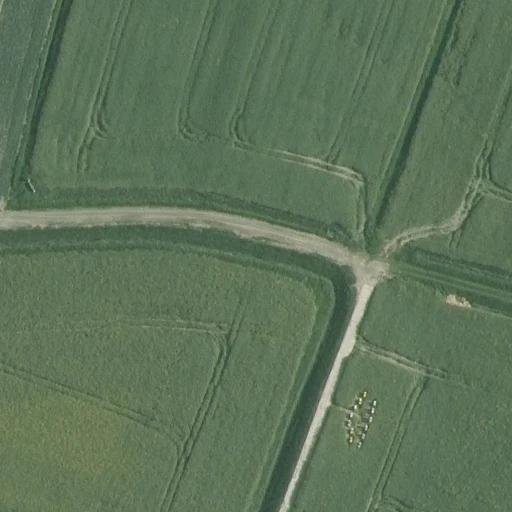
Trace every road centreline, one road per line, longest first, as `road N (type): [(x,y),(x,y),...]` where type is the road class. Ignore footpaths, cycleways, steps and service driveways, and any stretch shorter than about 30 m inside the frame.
road 1 (track): [(0,218),(210,224),(337,259),(370,281),(417,272),(511,298)]
road 2 (track): [(288,511),(370,281)]
